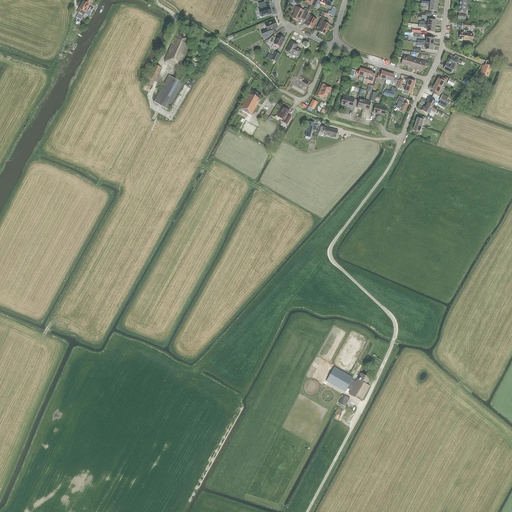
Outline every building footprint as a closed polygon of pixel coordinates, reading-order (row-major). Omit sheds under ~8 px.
[(80,5),(92,11),(93,9),(90,8),(88,7),(90,5),(89,4),(91,1),(88,0),(86,0),(86,2),(83,1),(80,5)] [(466,14),(467,2),(460,1),(458,13),(466,14)] [(260,9),(259,9),(261,17),(271,14),(269,6),(265,7),(264,2),(258,4),(260,9)] [(80,5),(78,9),(77,12),(78,13),(76,18),(77,18),(80,20),(83,16),(84,16),(85,14),(89,16),(92,11),(80,5)] [(308,10),(305,8),(303,11),(295,6),(293,11),(295,11),(292,18),(298,21),(300,18),(303,20),(308,10)] [(312,28),(316,20),(310,17),(311,15),(308,14),(304,20),(307,22),(306,25),(306,26),(307,26),(308,26),(309,27),(310,27),(312,28)] [(319,31),(325,34),(329,25),(326,23),(328,20),(322,17),(317,27),(320,29),(319,31)] [(273,29),(277,27),(274,20),(265,24),(267,29),(261,32),(263,37),(274,32),(273,29)] [(178,32),(176,38),(174,38),(164,61),(180,68),(190,44),(188,44),(191,38),(178,32)] [(284,39),(278,36),(274,44),(280,47),(284,39)] [(297,45),(291,42),(286,51),(293,54),(298,57),(301,51),(296,48),(297,45)] [(275,52),(271,59),(277,62),(280,55),(275,52)] [(408,67),(411,57),(408,56),(408,57),(403,56),(401,64),(408,67)] [(450,56),(443,70),(451,73),(455,66),(456,67),(458,63),(459,63),(460,61),(459,61),(458,60),(459,58),(455,56),(454,58),(450,56)] [(414,58),(411,57),(408,67),(415,69),(418,60),(414,59),(414,58)] [(422,61),(418,60),(415,69),(422,71),(424,64),(427,65),(428,62),(425,61),(422,60),(422,61)] [(487,77),(492,64),(492,63),(487,61),(485,64),(485,66),(483,65),(480,73),(482,73),(481,75),(487,77)] [(161,68),(155,65),(148,78),(145,83),(152,86),(161,68)] [(372,83),(375,73),(372,72),(366,70),(364,76),(367,77),(366,81),(372,83)] [(394,75),(388,74),(386,80),(392,81),(392,83),(394,83),(396,79),(393,79),(394,75)] [(154,102),(168,110),(183,84),(169,75),(154,102)] [(435,84),(441,87),(444,82),(445,82),(446,80),(442,78),(441,80),(438,79),(435,84)] [(323,84),(320,90),(318,94),(320,96),(320,97),(323,98),(324,97),(326,98),(328,93),(330,88),(323,84)] [(441,87),(435,84),(432,90),(435,92),(434,94),(437,96),(439,94),(438,93),(441,87)] [(249,94),(240,109),(251,115),(260,100),(259,99),(261,95),(252,90),(250,94),(249,94)] [(439,100),(449,105),(450,101),(447,100),(449,97),(442,94),(439,100)] [(401,102),(398,109),(405,112),(408,105),(403,103),(405,100),(400,98),(399,101),(401,102)] [(428,103),(426,105),(436,110),(437,107),(434,105),(435,102),(428,98),(426,102),(428,103)] [(314,110),(318,102),(312,100),(308,107),(314,110)] [(265,116),(269,118),(276,106),(272,104),(265,116)] [(436,110),(426,105),(425,107),(423,107),(422,110),(429,114),(431,111),(434,113),(436,110)] [(291,117),(287,115),(289,111),(283,107),(280,112),(277,117),(284,120),(283,122),(287,124),(291,117)] [(417,118),(415,124),(421,126),(423,120),(425,120),(425,118),(421,117),(420,119),(417,118)] [(314,123),(309,122),(305,136),(310,137),(314,123)] [(421,126),(415,124),(413,130),(416,131),(415,134),(419,135),(420,133),(419,132),(421,126)] [(322,135),(323,134),(336,137),(338,131),(321,127),(319,135),(322,135)] [(353,378),(334,367),(326,381),(345,392),(347,388),(351,391),(349,394),(361,401),(369,386),(366,384),(369,378),(361,373),(356,382),(351,380),(353,378)] [(345,396),(341,402),(340,404),(345,407),(350,398),(345,396)]
